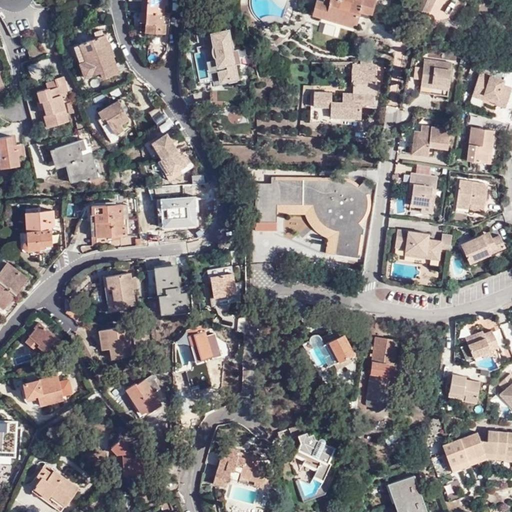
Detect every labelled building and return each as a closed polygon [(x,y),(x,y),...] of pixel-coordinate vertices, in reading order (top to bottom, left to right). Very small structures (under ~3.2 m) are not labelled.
[(129,2),(127,14),(149,15),(150,5),(152,5),(152,1),(153,1),(153,0),(115,0),(115,1),(129,2)] [(340,17),(339,22),(355,27),(359,12),(371,15),(375,0),(361,0),(362,0),(361,0),(317,0),(313,14),(326,18),(328,13),(340,17)] [(435,0),(419,0),(415,9),(428,15),(435,0)] [(326,18),(339,22),(340,17),(328,13),(326,18)] [(149,15),(127,14),(126,33),(151,34),(151,28),(150,28),(150,24),(148,24),(149,15)] [(220,62),(223,78),(224,89),(240,86),(238,76),(239,76),(234,43),(228,28),(211,34),(217,49),(216,50),(214,53),(214,55),(215,58),(217,60),(218,60),(220,61),(220,62)] [(104,78),(119,72),(105,36),(80,44),(86,62),(80,63),(85,78),(101,72),(104,78)] [(449,90),(452,63),(424,60),(423,68),(415,67),(414,78),(422,80),(420,93),(448,97),(449,90)] [(364,94),(364,89),(376,89),(376,62),(361,61),(361,65),(353,65),(353,70),(352,86),(354,86),(354,93),(364,94)] [(299,73),(290,65),(289,73),(299,73)] [(505,81),(480,72),(472,96),(483,100),(483,99),(496,103),(495,104),(505,108),(511,88),(503,85),(505,81)] [(43,102),(45,108),(47,115),(44,116),(48,128),(69,122),(63,100),(71,97),(65,77),(55,79),(55,80),(58,88),(50,90),(50,87),(48,88),(37,91),(40,102),(40,103),(43,102)] [(58,88),(55,80),(46,83),(48,88),(50,87),(50,90),(58,88)] [(187,96),(189,105),(201,105),(204,105),(204,97),(187,96)] [(72,99),(66,101),(69,115),(75,113),(72,99)] [(130,119),(119,100),(98,112),(102,119),(99,121),(112,143),(120,138),(118,134),(125,130),(122,124),(130,119)] [(39,110),(45,108),(43,102),(40,103),(40,102),(37,103),(39,110)] [(164,123),(156,109),(149,113),(158,127),(164,123)] [(169,121),(158,128),(162,134),(174,127),(169,121)] [(418,132),(415,154),(428,156),(429,147),(436,148),(447,149),(450,129),(422,125),(421,132),(418,132)] [(481,137),(483,129),(471,127),(466,161),(487,163),(488,154),(489,146),(492,147),(493,138),(481,137)] [(494,130),(483,129),(481,137),(493,138),(494,130)] [(192,162),(185,151),(181,154),(168,133),(150,144),(169,176),(192,162)] [(12,136),(0,138),(0,150),(1,157),(0,157),(0,165),(1,169),(20,166),(17,149),(14,150),(12,136)] [(70,164),(75,182),(87,178),(88,181),(99,178),(92,152),(89,153),(84,139),(54,149),(60,168),(66,166),(70,164)] [(60,168),(54,149),(50,150),(56,169),(60,168)] [(71,183),(75,182),(70,164),(66,166),(71,183)] [(429,173),(430,165),(416,164),(416,172),(429,173)] [(430,206),(431,194),(432,190),(436,191),(437,177),(411,174),(410,183),(413,183),(411,198),(410,203),(422,205),(430,206)] [(354,181),(352,180),(348,179),(345,178),(340,178),(275,177),(271,177),(271,183),(256,183),(255,222),(276,222),(277,205),(313,205),(313,208),(314,211),(315,215),(317,217),(319,220),(321,222),(322,224),(325,226),(328,228),(330,229),(332,230),(335,231),(339,231),(335,255),(360,259),(360,254),(361,254),(364,235),(363,235),(364,228),(361,226),(363,223),(366,220),(368,216),(370,211),(371,206),(371,202),(371,198),(370,193),(372,193),(371,190),(368,184),(365,181),(360,185),(357,183),(354,181)] [(472,184),(473,182),(460,180),(456,205),(469,206),(470,204),(485,206),(488,187),(485,186),(472,184)] [(179,205),(176,205),(177,220),(191,220),(191,222),(201,221),(199,194),(198,194),(198,190),(189,191),(189,194),(179,195),(179,205)] [(435,195),(431,194),(430,206),(422,205),(421,213),(433,214),(435,195)] [(91,237),(92,237),(97,236),(127,235),(126,226),(123,226),(123,212),(128,211),(127,205),(122,205),(122,204),(92,206),(92,215),(90,215),(91,237)] [(484,213),(485,206),(470,204),(469,206),(469,210),(468,211),(484,213)] [(25,241),(24,243),(23,244),(23,246),(24,248),(25,249),(27,250),(29,250),(40,249),(40,246),(52,245),(51,229),(55,229),(54,211),(26,213),(28,239),(25,241)] [(406,238),(407,232),(397,230),(396,237),(406,238)] [(429,235),(407,232),(406,238),(396,237),(394,253),(440,259),(442,242),(428,240),(429,235)] [(484,240),(482,235),(461,245),(470,264),(505,247),(500,236),(492,239),(491,236),(484,240)] [(238,251),(229,252),(231,267),(241,266),(238,251)] [(7,262),(0,271),(0,306),(3,309),(28,278),(7,262)] [(180,293),(177,268),(148,271),(152,296),(159,295),(161,314),(188,311),(186,292),(180,293)] [(131,273),(106,276),(108,288),(113,287),(115,307),(136,305),(133,288),(137,288),(136,277),(131,278),(131,273)] [(210,277),(213,297),(236,294),(232,274),(210,277)] [(108,288),(106,276),(103,277),(108,309),(115,307),(113,287),(108,288)] [(66,313),(80,324),(87,314),(73,303),(66,313)] [(480,320),(481,329),(499,328),(498,319),(480,320)] [(39,344),(38,346),(50,356),(63,341),(39,322),(34,327),(36,328),(29,336),(39,344)] [(104,341),(105,350),(110,349),(111,359),(132,356),(128,326),(99,331),(101,342),(104,341)] [(223,357),(221,350),(220,350),(216,335),(207,337),(206,332),(209,331),(208,326),(204,327),(186,329),(191,346),(197,345),(202,361),(213,358),(214,359),(223,357)] [(482,330),(470,335),(473,341),(467,344),(473,357),(481,354),(491,350),(499,347),(492,330),(484,333),(482,330)] [(328,341),(339,361),(355,353),(344,333),(328,341)] [(322,341),(313,335),(311,335),(310,337),(310,339),(309,341),(310,343),(313,349),(319,346),(329,365),(332,364),(330,345),(326,343),(324,344),(322,341)] [(473,341),(470,335),(464,338),(467,344),(473,341)] [(35,350),(38,346),(39,344),(29,336),(25,341),(35,350)] [(391,348),(392,340),(375,337),(366,403),(367,405),(368,406),(370,406),(382,408),(383,401),(385,389),(387,377),(389,363),(390,355),(391,348)] [(330,345),(332,364),(336,362),(337,362),(339,361),(328,341),(326,343),(330,345)] [(493,356),(491,350),(481,354),(483,359),(493,356)] [(331,379),(325,367),(319,370),(328,386),(330,385),(331,383),(331,381),(331,379)] [(151,408),(153,410),(162,405),(154,393),(161,388),(155,379),(157,378),(154,373),(137,385),(136,383),(126,389),(142,414),(147,411),(151,408)] [(465,394),(464,398),(464,400),(476,402),(480,381),(465,379),(466,376),(452,374),(450,384),(449,392),(465,394)] [(511,375),(510,374),(499,384),(504,390),(500,394),(511,407),(511,375)] [(23,383),(24,388),(27,398),(38,395),(41,406),(63,401),(58,375),(23,383)] [(27,398),(24,388),(22,388),(24,397),(25,399),(27,402),(31,404),(33,405),(37,406),(41,406),(38,395),(27,398)] [(383,401),(389,402),(391,390),(385,389),(383,401)] [(343,395),(340,416),(354,419),(358,398),(343,395)] [(0,458),(15,459),(17,422),(0,421),(0,458)] [(294,426),(289,428),(292,439),(298,438),(300,443),(293,457),(304,461),(302,465),(316,471),(312,478),(322,483),(332,463),(327,461),(334,447),(325,443),(325,442),(325,440),(324,439),(323,438),(321,438),(319,438),(318,439),(315,438),(313,433),(308,435),(307,432),(308,432),(304,423),(294,426)] [(402,434),(398,429),(384,439),(388,445),(402,434)] [(483,446),(487,459),(495,460),(498,431),(488,430),(487,440),(487,443),(486,443),(483,446)] [(477,431),(468,435),(479,462),(487,459),(483,446),(480,440),(477,431)] [(498,431),(495,460),(504,460),(507,431),(498,431)] [(479,462),(468,435),(459,439),(470,466),(479,462)] [(450,442),(461,469),(470,466),(459,439),(450,442)] [(461,469),(450,442),(442,445),(453,473),(461,469)] [(266,476),(270,465),(261,463),(262,458),(247,454),(246,458),(238,456),(240,452),(240,449),(224,445),(215,476),(229,480),(231,471),(241,473),(238,481),(263,488),(264,484),(269,486),(271,478),(266,476)] [(134,453),(123,453),(124,467),(128,466),(128,474),(136,474),(134,453)] [(352,466),(353,472),(366,462),(362,457),(352,466)] [(51,494),(66,506),(79,488),(45,463),(37,476),(41,479),(34,488),(48,498),(51,494)] [(424,496),(422,490),(420,491),(414,474),(391,482),(401,511),(427,511),(422,496),(424,496)] [(101,487),(107,480),(100,475),(95,482),(101,487)] [(60,511),(61,511),(66,506),(51,494),(48,498),(34,488),(32,490),(60,511)]
